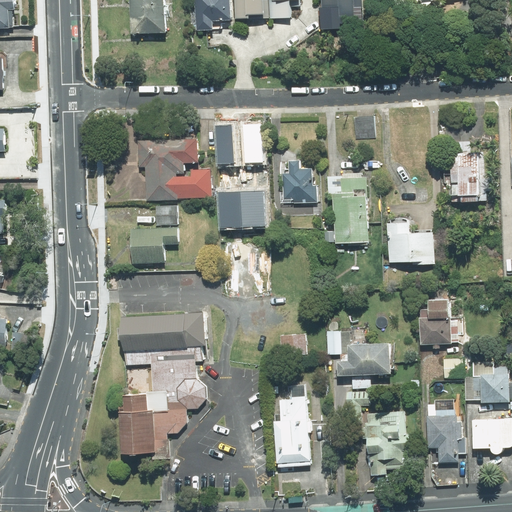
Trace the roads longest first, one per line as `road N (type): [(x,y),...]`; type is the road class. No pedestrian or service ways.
road 1 (residential): [(511,85),(288,99),(66,99)]
road 2 (primary): [(66,99),(74,274),(68,341),(46,425)]
